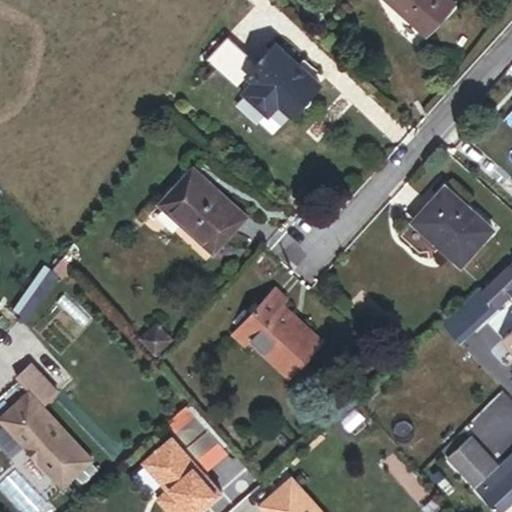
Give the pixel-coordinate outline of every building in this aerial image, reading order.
[(386,0),(427,36),(454,5),(447,0),(386,0)] [(249,83),(238,95),(263,119),(274,107),(288,120),(318,88),(271,44),(241,75),(249,83)] [(247,219),(191,169),(157,207),(213,257),(247,219)] [(501,231),(448,184),(411,224),(464,272),(501,231)] [(511,295),(511,268),(508,265),(481,291),(498,309),(511,295)] [(253,342),(270,358),(274,353),(297,374),(325,344),(286,307),(291,301),(279,290),(235,337),(247,348),(253,342)] [(479,290),(454,313),(472,333),(498,309),(481,291),(479,290)] [(462,342),(472,333),(454,313),(444,323),(462,342)] [(156,359),(172,344),(156,328),(141,343),(156,359)] [(511,331),(500,343),(511,356),(511,331)] [(274,353),(270,358),(292,379),(297,374),(274,353)] [(97,461),(53,407),(69,394),(42,361),(27,374),(38,389),(7,414),(65,487),(97,461)] [(476,431),(453,453),(481,482),(479,484),(488,493),(491,489),(484,481),(503,463),(511,472),(511,471),(511,458),(510,457),(505,461),(476,431)] [(201,511),(228,490),(181,433),(152,457),(175,486),(164,494),(178,511),(201,511)] [(500,483),(511,472),(503,463),(484,481),(491,489),(496,493),(503,487),(500,483)] [(511,495),(511,471),(511,472),(500,483),(503,487),(511,495)] [(257,511),(318,511),(287,481),(257,511)] [(496,493),(492,497),(505,511),(511,503),(511,495),(503,487),(496,493)] [(496,493),(491,489),(488,493),(492,497),(496,493)]
